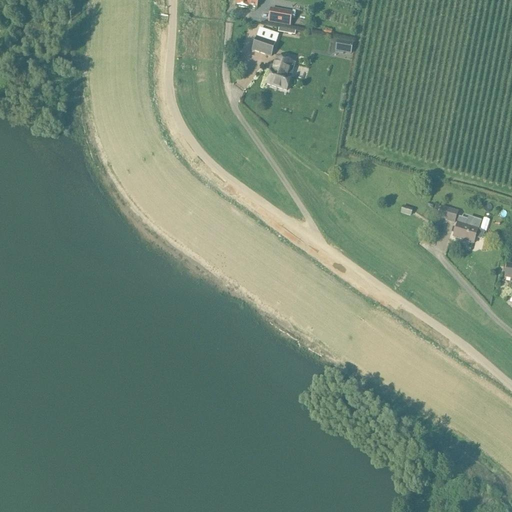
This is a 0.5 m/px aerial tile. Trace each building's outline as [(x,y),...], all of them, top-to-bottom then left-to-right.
[(237,0),(236,7),(248,9),(250,0),(237,0)] [(292,13),(271,10),(269,23),(290,27),(292,13)] [(297,35),(297,28),(280,27),(279,34),(297,35)] [(275,44),(257,39),(253,51),(271,57),(275,44)] [(335,52),(350,55),(352,45),(337,42),(335,52)] [(267,85),(286,91),(291,78),(295,64),(292,63),(277,58),(273,72),(272,72),(267,85)] [(400,214),(411,217),(413,210),(403,207),(400,214)] [(455,224),(459,212),(441,207),(438,219),(455,224)] [(468,222),(459,219),(453,238),(474,245),(476,239),(481,240),(483,239),(484,234),(483,232),(467,227),(468,222)]
